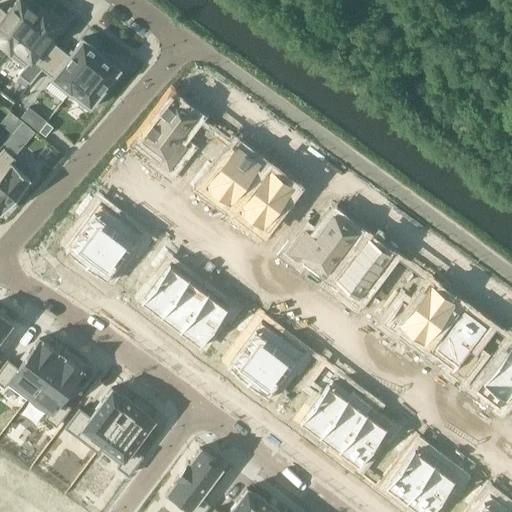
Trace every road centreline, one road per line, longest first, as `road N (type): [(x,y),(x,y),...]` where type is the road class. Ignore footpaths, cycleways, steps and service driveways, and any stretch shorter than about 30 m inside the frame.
road 1 (residential): [(0,271),(201,404),(344,511)]
road 2 (residential): [(511,277),(185,42)]
road 3 (residential): [(0,256),(185,42)]
